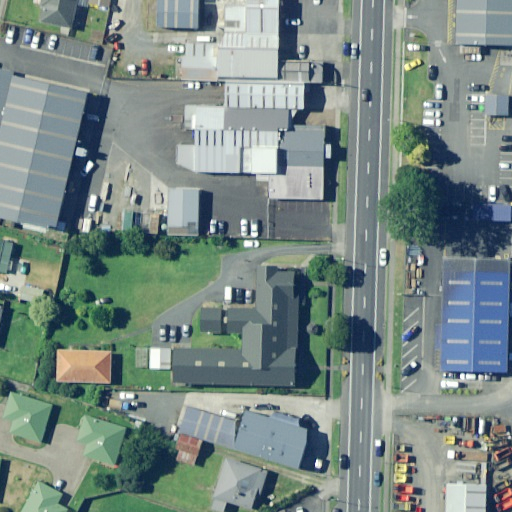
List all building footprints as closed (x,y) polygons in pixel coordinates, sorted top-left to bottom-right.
[(34,0),(33,4),(42,6),(38,22),(73,30),(79,0),(34,0)] [(113,0),(91,0),(90,5),(111,11),(113,0)] [(180,0),(139,0),(139,29),(179,31),(180,0)] [(265,54),(266,0),(188,0),(188,28),(209,29),(209,52),(265,54)] [(511,0),(463,0),(463,44),(511,45),(511,0)] [(265,56),(166,53),(165,78),(264,81),(265,56)] [(0,220),(37,230),(71,89),(0,72),(0,220)] [(287,88),(209,85),(208,108),(266,110),(286,110),(287,88)] [(507,116),(508,97),(484,96),(483,115),(507,116)] [(266,110),(208,108),(179,107),(177,171),(225,172),(225,148),(265,149),(266,122),(266,110)] [(311,124),(266,122),(264,196),(309,197),(311,124)] [(260,153),(234,152),(233,177),(259,178),(260,153)] [(192,191),(151,189),(149,230),(190,232),(192,191)] [(510,221),(510,205),(472,205),(471,221),(510,221)] [(15,242),(0,238),(0,272),(8,274),(15,242)] [(421,371),(501,373),(503,264),(423,262),(421,371)] [(279,392),(285,268),(243,266),(241,303),(190,300),(188,335),(222,337),(222,345),(154,342),(152,386),(279,392)] [(45,291),(24,286),(21,300),(42,304),(45,291)] [(98,350),(48,348),(46,380),(97,382),(98,350)] [(148,368),(148,349),(137,349),(137,368),(148,368)] [(221,419),(174,404),(164,433),(212,448),(221,419)] [(19,405),(10,445),(52,455),(62,416),(19,405)] [(294,434),(228,413),(216,450),(282,472),(294,434)] [(132,437),(86,424),(75,464),(121,477),(132,437)] [(200,455),(180,449),(176,462),(196,468),(200,455)] [(244,478),(208,467),(197,499),(233,511),(244,478)] [(74,511),(79,503),(39,484),(25,511),(74,511)] [(486,511),(487,486),(449,485),(448,511),(486,511)]
